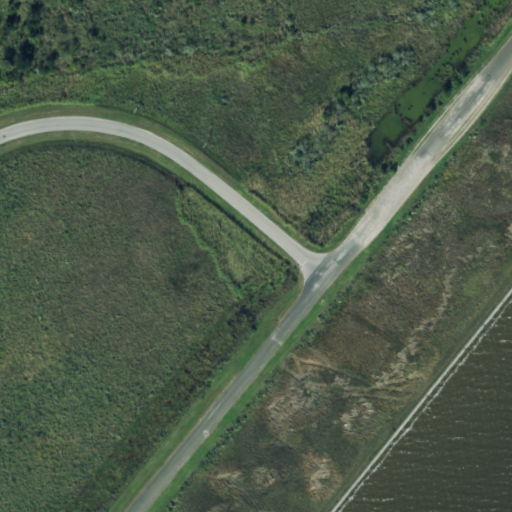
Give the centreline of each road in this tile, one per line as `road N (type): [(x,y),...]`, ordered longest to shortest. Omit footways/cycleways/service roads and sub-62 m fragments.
road 1 (residential): [(511,50),(137,511)]
road 2 (residential): [(0,143),(37,126),(93,124),(168,147),(330,276)]
